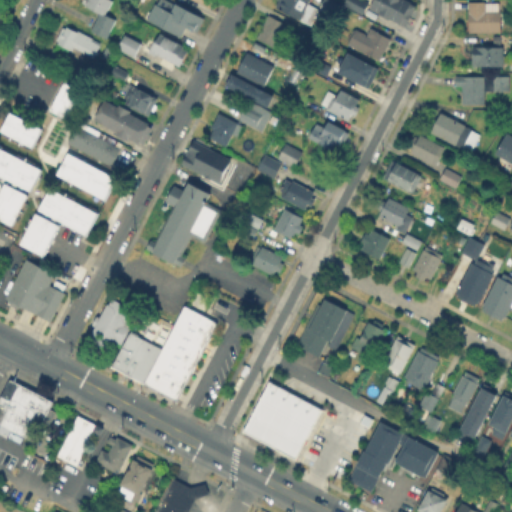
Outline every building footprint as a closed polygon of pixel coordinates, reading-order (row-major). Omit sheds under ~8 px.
[(110,0),(114,2),(108,15),(117,20),(107,39),(92,32),(101,14),(86,6),(87,5),(84,3),(85,0),(110,0)] [(215,0),(211,10),(191,0),(215,0)] [(313,0),(310,5),(321,11),(313,27),(278,9),(282,2),(279,0),(313,0)] [(331,0),(339,4),(334,12),(321,5),(324,0),(331,0)] [(399,0),(417,9),(407,30),(372,12),(378,0),(399,0)] [(148,20),(156,1),(172,9),(176,1),(203,14),(195,30),(187,26),(183,36),(148,20)] [(502,5),(502,33),(471,34),(471,3),(487,3),(487,5),(502,5)] [(289,25),(277,48),(260,39),(272,16),(289,25)] [(57,40),(67,24),(99,43),(92,53),(75,43),(72,48),(57,40)] [(373,30),(394,41),(393,42),(382,63),(350,46),(357,31),(370,37),(373,30)] [(118,46),(124,34),(141,44),(135,55),(118,46)] [(189,54),(183,67),(158,53),(167,37),(187,48),(185,52),(189,54)] [(369,76),(365,85),(316,60),(326,41),(375,66),(369,76)] [(505,69),(496,71),(474,69),(475,57),(469,57),(469,48),(505,49),(505,56),(509,56),(508,66),(505,66),(505,69)] [(275,69),(266,88),(239,74),(249,55),(275,69)] [(116,65),(130,73),(125,82),(111,74),(116,65)] [(67,118),(48,108),(65,77),(84,87),(67,118)] [(262,105),(262,106),(228,88),(230,85),(229,85),(232,78),(267,96),(262,105)] [(510,78),(510,93),(487,93),(487,105),(464,105),(464,78),(510,78)] [(159,100),(151,117),(126,105),(135,88),(159,100)] [(343,91),(361,101),(358,108),(362,110),(358,118),(354,116),(350,122),(328,111),(329,109),(324,106),(331,93),(340,97),(343,91)] [(152,126),(143,143),(138,140),(137,142),(92,118),(102,98),(116,105),(117,102),(130,109),(128,111),(147,121),(146,123),(152,126)] [(272,114),(263,132),(241,121),(250,103),(272,114)] [(30,146),(0,130),(0,125),(8,110),(40,127),(30,146)] [(239,124),(227,148),(211,139),(215,131),(213,130),(220,115),(239,124)] [(481,136),(471,154),(434,135),(444,115),(468,128),(468,129),(481,136)] [(130,166),(114,157),(110,165),(65,141),(77,120),(137,151),(130,166)] [(330,124),(349,135),(339,155),(311,140),(318,127),(326,131),(330,124)] [(511,161),(495,151),(507,132),(511,134),(511,161)] [(180,160),(191,138),(230,159),(219,180),(180,160)] [(416,138),(420,141),(421,139),(446,151),(437,170),(412,157),(414,153),(410,151),(416,138)] [(304,154),(297,167),(280,159),(287,145),(304,154)] [(28,190),(0,175),(0,146),(40,168),(28,190)] [(102,197),(55,172),(66,151),(113,176),(102,197)] [(283,166),(276,180),(259,171),(266,157),(283,166)] [(388,175),(396,160),(421,174),(413,188),(388,175)] [(463,177),(457,189),(441,180),(447,169),(463,177)] [(186,178),(211,190),(207,199),(222,206),(205,240),(191,233),(181,254),(186,256),(181,265),(145,248),(149,239),(155,242),(173,204),(165,199),(173,183),(182,188),(186,178)] [(10,224),(0,218),(0,184),(2,181),(26,194),(10,224)] [(288,181),(294,184),(295,182),(316,194),(314,199),(318,201),(314,207),(310,205),(307,210),(287,199),(289,195),(283,191),(288,181)] [(84,233),(36,208),(48,186),(96,211),(84,233)] [(391,201),(409,210),(407,215),(415,220),(407,236),(399,231),(400,228),(382,218),(384,213),(380,211),(384,204),(388,206),(391,201)] [(246,208),(263,217),(258,225),(242,215),(246,208)] [(511,220),(506,231),(492,223),(500,208),(511,214),(510,218),(511,220)] [(305,227),(301,235),(298,234),(294,240),(276,231),(286,210),(305,219),(302,225),(305,227)] [(41,254),(18,242),(34,211),(57,223),(41,254)] [(374,233),(392,242),(381,262),(363,253),(366,247),(363,245),(368,236),(371,238),(374,233)] [(423,244),(419,252),(408,246),(411,238),(423,244)] [(486,247),(478,262),(464,254),(472,239),(486,247)] [(287,266),(283,275),(278,272),(276,277),(252,265),(261,247),(285,259),(283,264),(287,266)] [(397,261),(406,266),(414,252),(405,247),(397,261)] [(445,257),(434,280),(429,278),(427,282),(418,278),(421,274),(416,271),(428,248),(445,257)] [(417,255),(409,270),(401,266),(409,251),(417,255)] [(64,291),(49,320),(20,305),(19,308),(5,301),(7,298),(4,297),(25,257),(54,273),(49,283),(64,291)] [(479,261),(484,264),(485,261),(496,267),(492,274),(496,276),(480,305),(478,304),(476,308),(457,298),(459,295),(457,294),(473,264),(476,266),(479,261)] [(504,275),(511,279),(511,308),(506,320),(504,319),(502,322),(484,312),(486,309),(484,308),(500,277),(503,279),(504,275)] [(118,346),(115,344),(110,352),(86,339),(105,302),(107,303),(111,296),(130,307),(127,313),(133,316),(118,346)] [(316,302),(319,304),(323,297),(345,308),(329,340),(326,339),(317,355),(294,343),(316,302)] [(156,356),(160,347),(183,304),(215,321),(188,373),(172,364),(156,356)] [(374,319),(383,324),(380,330),(384,331),(368,363),(362,360),(364,355),(351,347),(357,335),(359,336),(367,320),(372,322),(374,319)] [(142,381),(111,365),(128,330),(160,347),(156,356),(142,381)] [(381,364),(396,334),(415,343),(413,346),(414,346),(400,374),(381,364)] [(429,383),(426,387),(424,386),(423,388),(406,378),(414,366),(412,365),(422,349),(441,360),(427,382),(429,383)] [(172,364),(159,390),(142,381),(156,356),(172,364)] [(172,364),(188,373),(175,398),(159,390),(172,364)] [(480,381),(463,413),(451,407),(458,393),(456,392),(466,373),(480,381)] [(376,401),(386,383),(384,383),(388,376),(399,382),(385,406),(376,401)] [(31,440),(0,423),(0,393),(8,377),(52,400),(31,440)] [(241,429),(267,379),(321,407),(296,457),(241,429)] [(495,394),(472,438),(456,430),(480,383),(491,388),(489,391),(495,394)] [(445,389),(432,413),(421,406),(428,393),(432,395),(438,385),(445,389)] [(501,394),(511,399),(511,415),(500,438),(489,432),(492,426),(486,423),(501,394)] [(75,463),(55,453),(76,413),(102,427),(98,433),(92,430),(75,463)] [(441,421),(435,434),(426,430),(432,417),(441,421)] [(383,422),(440,453),(426,480),(415,474),(415,475),(397,465),(405,449),(400,446),(385,475),(383,474),(373,492),(351,480),(373,439),(374,440),(383,422)] [(118,468),(115,467),(113,471),(94,460),(100,448),(106,451),(110,443),(105,440),(108,434),(114,436),(115,434),(132,442),(118,468)] [(489,439),(482,453),(472,447),(479,434),(489,439)] [(511,451),(511,469),(502,463),(509,450),(511,451)] [(454,460),(447,473),(439,469),(445,456),(454,460)] [(155,466),(138,501),(125,495),(127,492),(122,489),(138,458),(155,466)] [(155,511),(172,478),(192,488),(205,483),(210,495),(195,500),(189,511),(155,511)] [(446,503),(441,511),(421,511),(433,489),(443,494),(446,503)] [(454,511),(480,511),(459,501),(454,511)] [(498,505),(494,511),(484,511),(490,501),(498,505)]
